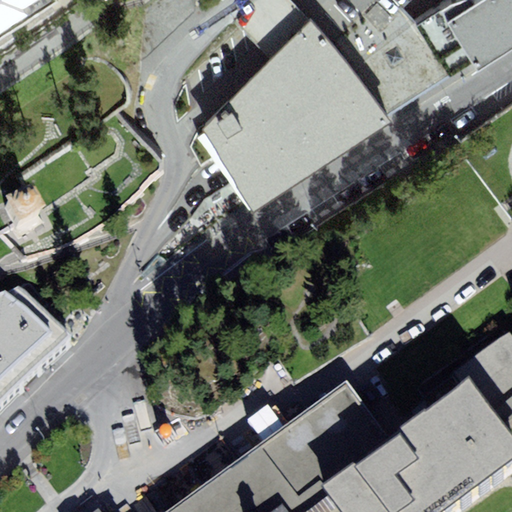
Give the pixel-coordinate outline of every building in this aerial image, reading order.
[(0,0),(0,32),(52,0),(0,0)] [(250,172),(267,195),(464,65),(435,19),(420,27),(400,0),(264,0),(242,19),(279,69),(212,131),(224,159),(210,170),(224,191),(250,172)] [(511,0),(482,0),(473,5),(470,0),(466,0),(435,19),(464,65),(504,39),(511,49),(511,0)] [(39,215),(33,204),(31,205),(23,208),(7,216),(13,228),(19,242),(45,229),(39,215)] [(0,416),(82,337),(36,289),(0,304),(0,416)] [(511,337),(455,378),(469,399),(511,454),(511,337)] [(349,392),(180,511),(326,511),(321,504),(393,452),(349,392)] [(468,511),(511,481),(511,454),(469,399),(393,452),(321,504),(326,511),(468,511)]
